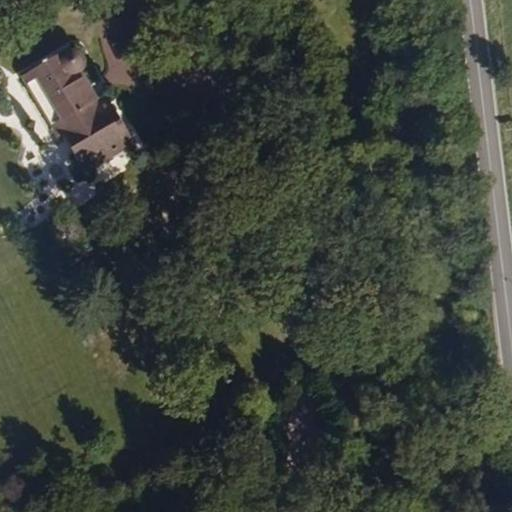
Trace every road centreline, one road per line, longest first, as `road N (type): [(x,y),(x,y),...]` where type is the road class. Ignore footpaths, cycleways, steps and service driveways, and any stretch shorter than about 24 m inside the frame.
road 1 (unknown): [(261,511),(285,326),(282,251),(231,162),(147,84)]
road 2 (secondary): [(511,318),(476,0)]
road 3 (track): [(511,423),(322,511)]
